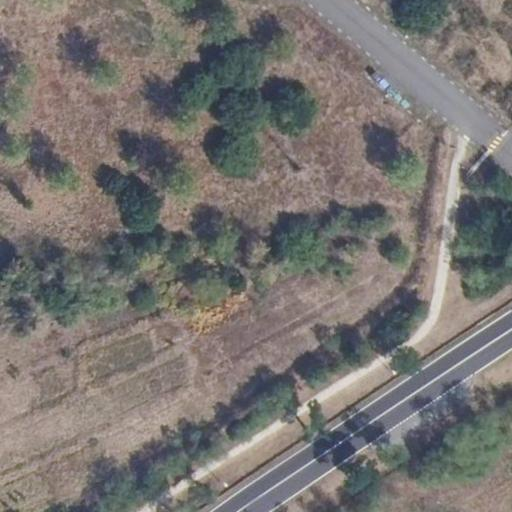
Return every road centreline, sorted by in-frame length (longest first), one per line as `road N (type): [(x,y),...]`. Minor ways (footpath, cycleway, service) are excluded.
road 1 (unclassified): [(511,331),(242,511)]
road 2 (unclassified): [(474,124),(329,0)]
